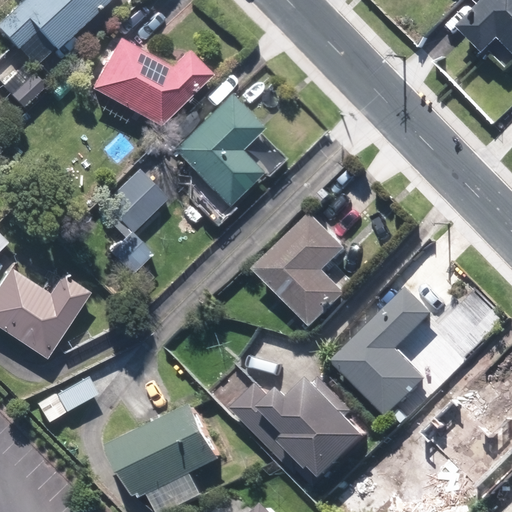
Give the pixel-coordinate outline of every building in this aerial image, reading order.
[(99,0),(18,0),(0,19),(0,32),(35,67),(99,0)] [(511,0),(489,0),(461,27),(487,53),(501,40),(511,51),(511,0)] [(209,76),(182,49),(164,66),(126,45),(112,38),(85,87),(167,132),(184,100),(209,76)] [(19,63),(0,82),(0,85),(23,107),(43,86),(19,63)] [(260,126),(225,93),(171,150),(230,204),(259,173),(236,151),(260,126)] [(155,187),(136,168),(100,202),(129,231),(164,197),(155,187)] [(348,247),(315,213),(257,269),(314,328),(350,293),(326,268),(348,247)] [(126,233),(109,250),(130,272),(147,255),(126,233)] [(5,266),(0,273),(0,331),(42,358),(85,291),(58,274),(46,293),(5,266)] [(412,287),(335,359),(390,417),(429,380),(399,349),(437,314),(412,287)] [(315,377),(295,396),(283,385),(272,397),(258,384),(234,409),(283,456),(286,453),(316,485),(370,435),(315,377)] [(489,429),(454,392),(413,431),(474,495),(511,458),(511,412),(510,410),(489,429)] [(220,456),(195,404),(161,420),(109,444),(133,496),(220,456)] [(378,511),(400,491),(372,463),(336,499),(349,511),(378,511)] [(279,511),(269,500),(256,511),(279,511)]
